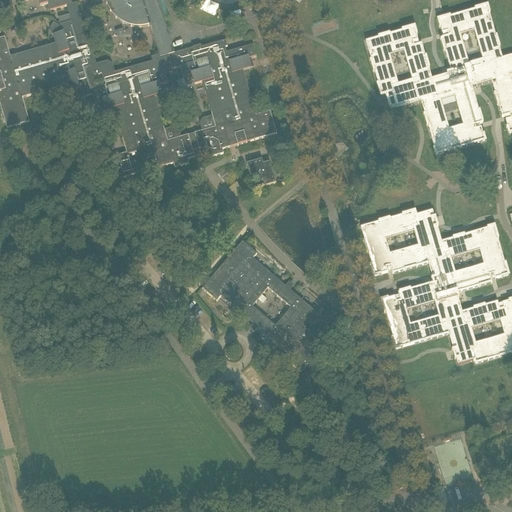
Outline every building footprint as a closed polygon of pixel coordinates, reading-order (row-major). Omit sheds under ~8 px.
[(20,0),(21,3),(30,0),(38,0),(40,6),(48,4),(50,12),(67,7),(71,22),(60,26),(62,34),(53,37),(56,45),(10,58),(9,53),(7,54),(6,50),(8,49),(5,38),(0,39),(0,104),(3,114),(5,114),(6,118),(4,118),(7,129),(29,123),(22,99),(67,86),(70,94),(79,91),(81,99),(92,96),(95,104),(103,102),(105,111),(114,109),(126,154),(113,158),(115,167),(116,171),(119,180),(145,173),(145,171),(148,170),(149,172),(158,169),(158,167),(166,165),(166,167),(173,165),(175,169),(189,165),(188,160),(195,158),(193,152),(199,150),(201,157),(208,155),(209,159),(224,155),(222,150),(229,148),(229,146),(237,144),(237,146),(247,143),(246,141),(250,140),(250,142),(277,135),(274,125),(272,126),(271,122),(273,122),(270,112),(256,116),(244,73),(243,71),(252,69),(249,60),(257,57),(253,46),(225,54),(224,49),(228,48),(226,41),(214,45),(201,48),(201,46),(192,49),(174,54),(158,0),(20,0)] [(432,79),(421,44),(414,47),(413,43),(418,41),(414,28),(366,42),(381,96),(385,95),(390,112),(421,103),(436,155),(485,141),(481,128),(476,130),(475,126),(482,123),(472,88),(492,83),(502,118),(509,116),(511,120),(505,121),(509,134),(511,133),(511,56),(502,59),(487,7),(438,21),(442,34),(447,33),(449,37),(441,39),(451,74),(432,79)] [(276,184),(273,172),(270,163),(265,164),(264,160),(247,165),(250,177),(257,175),(260,189),(276,184)] [(390,267),(392,274),(427,264),(433,284),(398,294),(400,302),(396,303),(394,298),(382,301),(396,350),(448,335),(457,366),(474,361),(475,365),(511,353),(511,301),(502,304),(504,309),(500,310),(498,303),(462,313),(457,294),(492,283),(490,276),(494,275),(495,280),(508,276),(494,228),(442,243),(433,212),(416,217),(415,213),(361,229),(375,277),(388,273),(386,268),(390,267)] [(324,314),(320,319),(288,290),(292,285),(288,281),(284,285),(252,257),(257,252),(243,239),(201,285),(215,298),(219,293),(250,322),(246,326),(251,331),(255,326),(287,355),(282,360),(296,372),(338,327),(324,314)] [(310,373),(306,370),(302,375),(306,378),(310,373)]
